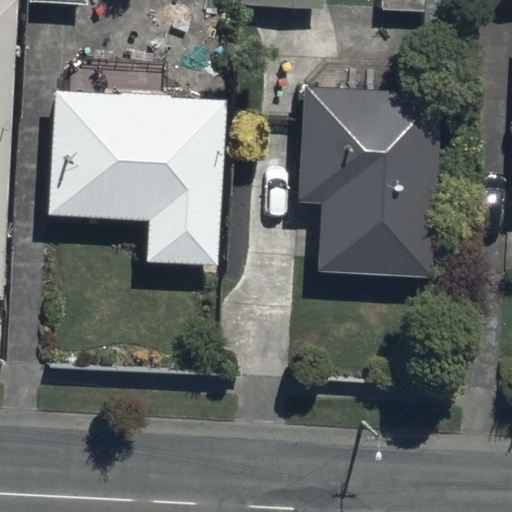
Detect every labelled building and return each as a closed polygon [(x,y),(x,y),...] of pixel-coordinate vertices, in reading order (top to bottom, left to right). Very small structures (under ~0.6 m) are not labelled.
[(28,0),(28,13),(90,14),(90,0),(28,0)] [(445,0),(371,0),(371,3),(414,5),(413,28),(445,29),(445,0)] [(0,302),(2,302),(17,3),(0,1),(0,302)] [(421,267),(429,83),(297,77),(291,194),(308,195),(305,262),(421,267)] [(215,90),(42,78),(34,203),(133,210),(130,250),(204,255),(215,90)]
